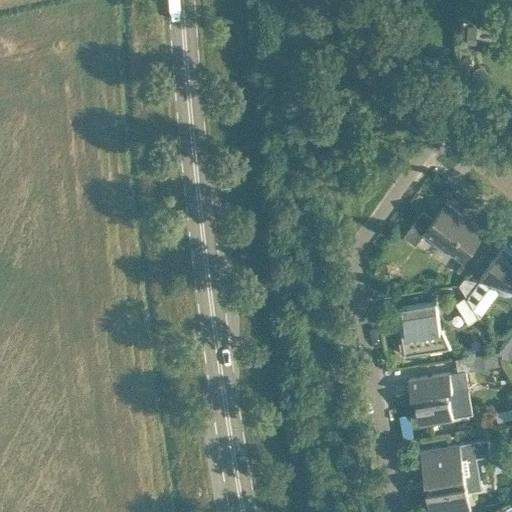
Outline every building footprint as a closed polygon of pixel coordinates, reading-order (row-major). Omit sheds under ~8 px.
[(424,209),(404,235),(416,243),(425,231),(437,240),(439,239),(464,258),(485,230),(446,201),(434,217),(424,209)] [(465,277),(460,283),(467,295),(468,296),(474,307),(495,280),(497,281),(498,285),(501,288),(505,290),(510,291),(511,289),(511,250),(504,244),(492,260),(480,276),(482,277),(479,280),(465,277)] [(469,322),(480,316),(468,296),(467,295),(457,301),(469,322)] [(405,353),(425,350),(451,346),(443,327),(441,327),(437,300),(422,302),(402,305),(405,319),(400,320),(405,353)] [(459,371),(486,366),(484,352),(456,357),(459,371)] [(454,388),(451,370),(429,374),(409,377),(412,395),(418,394),(419,402),(418,402),(421,421),(441,418),(454,416),(451,396),(450,397),(448,389),(454,388)] [(472,511),(469,490),(482,487),(477,455),(491,453),(489,437),(421,448),(427,480),(431,479),(432,487),(428,487),(432,511),(472,511)] [(511,511),(511,503),(496,511),(511,511)]
